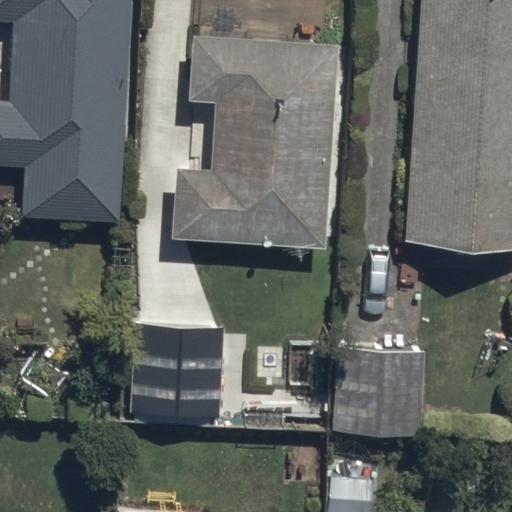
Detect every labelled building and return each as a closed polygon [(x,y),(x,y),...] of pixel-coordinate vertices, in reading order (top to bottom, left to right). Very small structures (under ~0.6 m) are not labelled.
[(0,203),(111,208),(118,0),(2,0),(0,70),(0,203)] [(511,0),(407,0),(394,222),(511,228),(511,0)] [(332,25),(182,13),(164,225),(314,237),(332,25)] [(219,321),(124,316),(121,405),(215,409),(219,321)] [(420,340),(331,335),(327,424),(415,429),(420,340)] [(363,511),(367,471),(323,468),(319,511),(363,511)]
